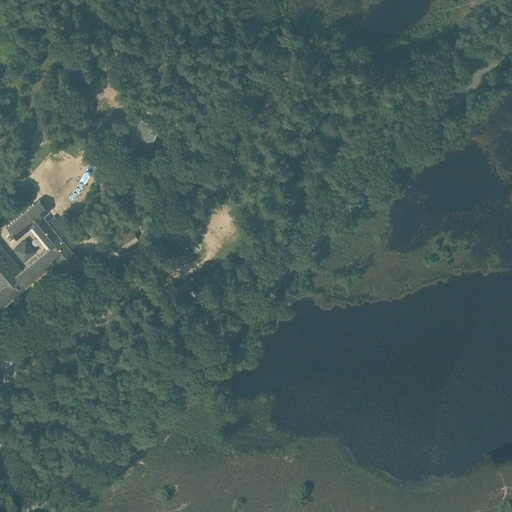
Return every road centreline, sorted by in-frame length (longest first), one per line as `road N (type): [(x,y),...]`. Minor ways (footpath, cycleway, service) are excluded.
road 1 (tertiary): [(45,511),(511,42)]
road 2 (track): [(0,19),(501,53)]
